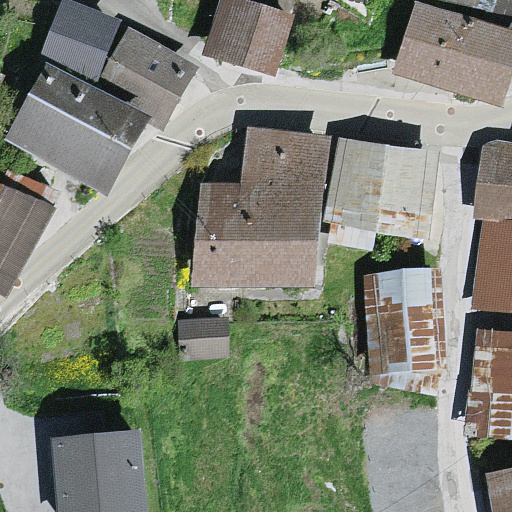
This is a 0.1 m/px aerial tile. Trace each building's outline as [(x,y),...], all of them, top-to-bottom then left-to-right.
[(511,0),(421,0),(421,2),(508,28),(511,29),(511,0)] [(311,22),(236,1),(220,59),(295,80),(311,22)] [(421,2),(415,1),(393,73),(503,106),(511,77),(511,29),(508,28),(421,2)] [(127,34),(72,11),(51,63),(162,131),(196,77),(127,34)] [(146,131),(49,79),(11,148),(106,201),(146,131)] [(256,191),(212,193),(210,289),(336,291),(345,231),(435,243),(448,160),(258,139),(256,191)] [(511,147),(495,145),(484,217),(511,221),(511,147)] [(0,297),(48,218),(0,196),(0,297)] [(511,234),(490,232),(480,314),(511,318),(511,234)] [(438,281),(369,284),(373,388),(442,385),(438,281)] [(511,340),(482,339),(476,454),(511,456),(511,340)] [(144,511),(141,447),(59,452),(62,511),(144,511)] [(511,511),(511,479),(501,481),(505,511),(511,511)]
